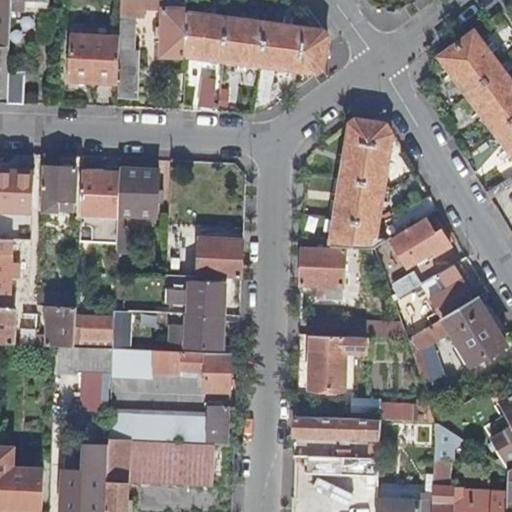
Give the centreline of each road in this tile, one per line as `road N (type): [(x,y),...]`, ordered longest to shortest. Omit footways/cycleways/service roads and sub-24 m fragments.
road 1 (residential): [(275,140),(262,511)]
road 2 (residential): [(0,128),(275,140)]
road 3 (residential): [(380,64),(511,283)]
road 4 (residential): [(380,64),(275,140)]
